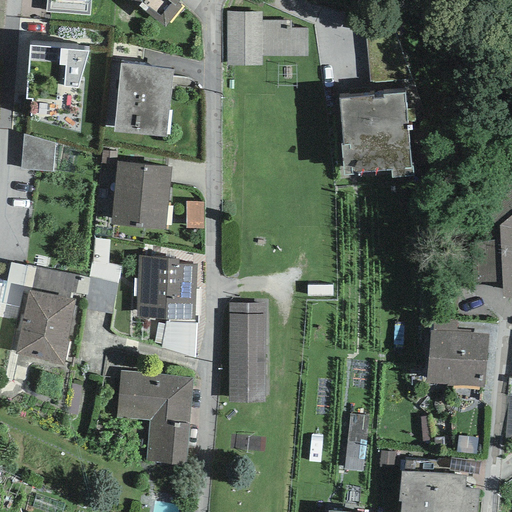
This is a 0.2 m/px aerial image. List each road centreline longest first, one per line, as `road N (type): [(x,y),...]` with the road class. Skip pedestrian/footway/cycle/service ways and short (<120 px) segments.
road 1 (residential): [(200,511),(212,270),(212,0)]
road 2 (residential): [(488,511),(505,323)]
